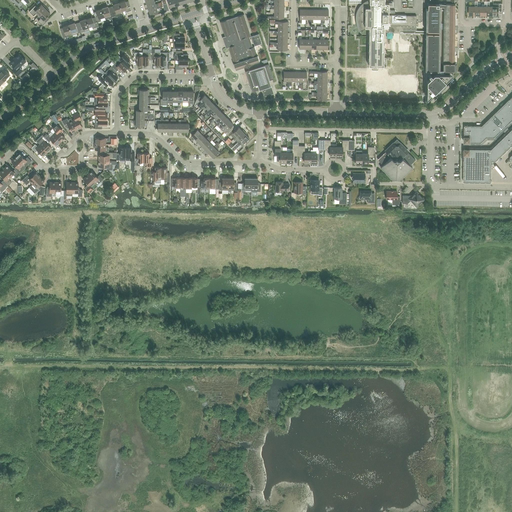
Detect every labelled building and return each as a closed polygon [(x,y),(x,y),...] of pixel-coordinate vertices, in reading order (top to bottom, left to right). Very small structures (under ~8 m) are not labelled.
[(383,66),(384,30),(386,30),(386,32),(399,32),(403,32),(403,33),(425,33),(425,31),(416,31),(416,30),(416,23),(413,23),(413,16),(406,15),(391,15),(388,15),(389,3),(384,3),(384,0),(369,0),(369,3),(367,3),(366,3),(366,7),(365,7),(361,7),(360,9),(359,11),(358,13),(358,15),(357,19),(358,23),(359,27),(360,30),(365,27),(369,27),(369,66),(372,66),(372,68),(382,68),(382,66),(383,66)] [(119,2),(122,11),(125,10),(126,12),(131,10),(129,2),(126,3),(125,1),(119,2)] [(475,15),(475,1),(472,1),(472,6),(466,6),(466,12),(469,12),(469,15),(475,15)] [(114,7),(111,8),(113,15),(114,15),(114,16),(115,16),(115,17),(120,15),(119,12),(122,11),(119,2),(113,4),(114,7)] [(444,3),(444,11),(455,12),(455,4),(446,4),(446,3),(444,3)] [(493,3),(493,6),(493,15),(499,15),(499,11),(502,11),(502,3),(493,3)] [(39,15),(46,8),(43,5),(42,5),(41,4),(37,9),(34,6),(29,11),(33,16),(36,13),(39,15)] [(439,7),(439,4),(433,4),(428,4),(428,9),(426,9),(425,31),(425,33),(425,70),(427,70),(440,71),(440,7),(439,7)] [(159,5),(148,9),(150,14),(153,13),(154,15),(158,14),(158,11),(157,9),(159,8),(159,5)] [(107,6),(102,8),(104,16),(105,19),(109,18),(111,18),(111,17),(114,16),(114,15),(113,15),(111,8),(108,9),(107,6)] [(102,8),(102,7),(97,9),(97,10),(96,10),(97,13),(94,14),(95,17),(95,18),(96,22),(97,22),(101,20),(100,18),(104,16),(102,8)] [(46,8),(39,15),(41,18),(38,21),(42,25),(48,20),(45,17),(50,13),(49,12),(49,11),(46,8)] [(259,62),(254,46),(252,47),(249,36),(251,36),(243,14),(220,22),(225,38),(223,39),(226,48),(228,47),(236,70),(259,62)] [(95,18),(92,19),(92,17),(90,17),(90,16),(85,18),(86,19),(89,27),(92,26),(92,28),(98,26),(97,22),(96,22),(95,18)] [(81,23),(78,24),(81,32),(86,30),(85,28),(89,27),(86,19),(80,21),(81,23)] [(68,24),(71,33),(72,35),(75,34),(81,32),(78,24),(75,25),(74,22),(68,24)] [(71,33),(68,24),(63,26),(63,29),(60,30),(63,38),(69,36),(68,34),(71,33)] [(173,42),(184,43),(184,37),(178,37),(178,34),(179,34),(172,34),(172,43),(173,43),(173,42)] [(251,36),(254,46),(262,43),(258,34),(251,36)] [(173,42),(173,43),(173,48),(172,48),(172,51),(174,51),(175,48),(184,48),(184,43),(173,42)] [(416,67),(416,45),(398,45),(398,60),(408,60),(408,67),(416,67)] [(174,51),(172,51),(176,51),(176,54),(175,54),(174,60),(175,60),(179,60),(188,60),(188,55),(182,54),(182,51),(174,51)] [(136,64),(142,64),(142,52),(133,52),(133,58),(137,58),(136,64)] [(151,52),(142,52),(142,64),(148,65),(148,58),(151,58),(151,56),(151,52)] [(151,58),(154,58),(154,65),(160,65),(160,56),(160,52),(151,52),(151,56),(151,58)] [(160,52),(160,56),(160,65),(166,65),(166,60),(169,60),(169,53),(160,52)] [(16,59),(14,60),(13,59),(10,62),(15,67),(13,69),(18,75),(22,70),(19,67),(26,61),(19,54),(15,58),(16,59)] [(121,59),(119,61),(126,69),(131,64),(126,60),(128,58),(124,54),(120,57),(121,59)] [(108,62),(106,60),(99,67),(101,68),(105,64),(106,65),(109,63),(108,62)] [(119,61),(118,60),(116,62),(113,60),(111,62),(113,64),(111,66),(116,70),(118,68),(122,73),(126,69),(119,61)] [(179,60),(175,60),(175,64),(175,69),(181,69),(181,66),(188,66),(188,60),(179,60)] [(30,69),(33,72),(38,67),(33,62),(30,65),(32,67),(30,69)] [(454,63),(443,63),(443,65),(443,71),(454,71),(454,63)] [(245,71),(252,92),(258,90),(261,89),(271,86),(269,80),(272,79),(273,79),(268,64),(245,71)] [(111,66),(105,72),(114,81),(118,77),(114,73),(116,70),(111,66)] [(3,68),(0,71),(1,73),(0,73),(0,85),(4,81),(4,80),(9,74),(3,68)] [(114,81),(105,72),(98,79),(105,86),(106,86),(105,85),(107,83),(109,85),(114,81)] [(427,84),(427,95),(431,95),(437,90),(438,91),(445,85),(443,83),(449,78),(449,73),(438,73),(427,84)] [(420,95),(421,74),(364,74),(363,95),(420,95)] [(261,89),(264,96),(273,93),(271,86),(261,89)] [(94,102),(107,102),(107,96),(103,96),(103,93),(95,93),(95,97),(94,98),(94,102)] [(199,107),(208,98),(204,95),(202,97),(198,93),(195,103),(197,105),(199,107)] [(511,96),(503,106),(511,115),(511,96)] [(208,98),(199,107),(201,109),(202,108),(204,110),(211,102),(208,98)] [(107,102),(94,102),(94,107),(95,108),(95,111),(104,111),(104,108),(107,108),(107,102)] [(215,106),(211,102),(204,110),(205,112),(204,112),(206,114),(215,106)] [(215,106),(206,114),(208,116),(211,113),(213,115),(219,109),(215,106)] [(511,120),(511,115),(503,106),(498,110),(510,123),(511,120)] [(219,109),(213,115),(215,117),(212,120),(213,122),(222,113),(219,109)] [(510,123),(498,110),(494,114),(506,126),(510,123)] [(95,111),(95,120),(107,120),(107,114),(104,114),(104,111),(95,111)] [(75,119),(72,120),(72,121),(77,129),(82,127),(78,120),(81,118),(77,112),(73,115),(75,119)] [(222,113),(213,122),(215,123),(217,125),(226,117),(222,113)] [(494,114),(490,118),(502,130),(506,126),(494,114)] [(196,128),(200,120),(200,119),(198,117),(197,119),(194,127),(192,129),(191,132),(193,132),(194,131),(196,129),(196,128)] [(226,117),(217,125),(220,129),(229,120),(226,117)] [(72,121),(72,120),(71,118),(70,119),(69,119),(68,120),(67,118),(62,121),(65,127),(68,125),(71,132),(77,129),(72,121)] [(502,130),(490,118),(483,125),(495,137),(502,130)] [(107,120),(95,120),(95,128),(101,129),(101,125),(107,126),(107,120)] [(229,120),(220,129),(226,135),(227,134),(231,130),(234,127),(232,125),(233,124),(229,120)] [(54,134),(60,141),(65,137),(59,132),(61,129),(57,125),(53,128),(56,132),(54,134)] [(482,126),(470,126),(470,132),(475,132),(475,143),(481,143),(486,138),(494,138),(495,137),(483,125),(482,126)] [(470,132),(470,126),(464,126),(464,137),(470,143),(475,143),(475,132),(470,132)] [(233,132),(231,130),(227,134),(229,136),(230,135),(234,138),(242,131),(238,127),(233,132)] [(195,139),(203,131),(201,129),(199,131),(197,129),(191,135),(195,139)] [(203,131),(195,139),(198,142),(204,137),(202,135),(204,133),(203,131)] [(242,131),(234,138),(237,142),(246,134),(242,131)] [(48,141),(45,137),(44,136),(42,134),(36,140),(40,144),(47,152),(51,147),(47,143),(48,141)] [(60,141),(54,134),(51,136),(49,134),(46,136),(45,137),(48,141),(49,142),(51,140),(56,145),(60,141)] [(246,134),(237,142),(243,148),(246,145),(244,143),(249,138),(246,134)] [(204,137),(198,142),(202,146),(210,138),(208,136),(206,139),(204,137)] [(511,144),(504,136),(499,142),(507,150),(511,145),(511,144)] [(210,138),(202,146),(205,150),(211,144),(209,142),(212,140),(211,140),(210,138)] [(406,148),(397,139),(384,151),(385,152),(377,159),(383,165),(380,167),(392,179),(400,179),(412,168),(410,165),(415,160),(405,149),(406,148)] [(286,152),(286,162),(292,162),(293,156),(298,156),(298,146),(299,140),(292,140),(292,148),(290,148),(290,152),(286,152)] [(330,140),(324,140),(324,150),(330,150),(330,157),(336,157),(336,147),(336,145),(330,145),(330,140)] [(336,147),(336,157),(342,157),(342,150),(348,150),(348,140),(342,140),(342,147),(336,147)] [(286,162),(286,152),(286,151),(282,151),(282,147),(281,147),(281,141),(274,141),(274,155),(280,155),(280,162),(286,162)] [(237,142),(231,148),(234,151),(240,145),(237,142)] [(499,142),(491,149),(491,161),(496,161),(507,150),(499,142)] [(47,152),(40,144),(37,147),(35,144),(31,148),(35,152),(37,150),(43,156),(47,152)] [(105,144),(95,144),(95,150),(103,150),(103,152),(107,153),(108,152),(109,147),(105,147),(105,144)] [(213,146),(211,144),(205,150),(209,153),(217,146),(215,144),(213,146)] [(217,146),(209,153),(213,157),(218,151),(217,150),(219,147),(217,146)] [(298,146),(298,156),(304,156),(304,163),(310,163),(310,153),(305,153),(305,146),(298,146)] [(374,157),(374,153),(374,147),(368,147),(368,153),(362,153),(362,163),(368,163),(368,162),(368,157),(374,157)] [(125,160),(125,148),(120,148),(120,154),(116,154),(116,160),(125,160)] [(131,148),(125,148),(125,160),(134,160),(134,159),(134,154),(131,154),(131,148)] [(491,161),(491,149),(469,149),(464,155),(463,182),(464,182),(491,183),(491,161)] [(99,155),(99,161),(109,161),(109,158),(112,158),(112,153),(108,152),(107,153),(107,155),(99,155)] [(20,153),(16,157),(23,165),(25,167),(31,161),(27,157),(25,159),(20,153)] [(134,159),(134,160),(134,165),(143,165),(143,153),(137,153),(137,159),(134,159)] [(143,153),(143,165),(152,166),(152,159),(149,159),(149,153),(143,153)] [(23,165),(16,157),(11,162),(17,167),(15,169),(19,173),(23,169),(20,167),(23,165)] [(112,161),(109,161),(99,161),(99,167),(106,167),(106,169),(112,170),(112,161)] [(8,165),(3,169),(10,176),(13,174),(15,177),(19,173),(15,169),(13,171),(8,165)] [(152,180),(161,180),(161,177),(161,167),(155,167),(155,173),(152,173),(152,180)] [(161,167),(161,177),(161,180),(164,180),(164,182),(170,182),(170,174),(167,174),(167,168),(161,167)] [(10,176),(3,169),(0,172),(0,174),(5,179),(3,181),(8,186),(11,182),(8,179),(10,176)] [(97,186),(98,187),(101,185),(101,184),(101,183),(101,182),(100,182),(103,179),(99,175),(97,177),(92,171),(87,175),(97,186)] [(33,184),(40,177),(36,173),(30,178),(27,175),(22,180),(26,185),(30,181),(33,184)] [(353,182),(365,182),(365,173),(353,173),(353,176),(352,176),(352,177),(351,177),(351,178),(351,179),(352,179),(352,180),(353,180),(353,182)] [(97,186),(87,175),(83,179),(88,185),(85,188),(89,192),(93,189),(94,189),(97,186)] [(180,189),(180,177),(176,177),(177,176),(174,176),(174,180),(171,180),(171,188),(177,189),(180,189)] [(195,178),(192,177),(191,186),(192,186),(197,186),(197,187),(200,187),(200,180),(197,180),(197,176),(195,176),(195,178)] [(200,187),(200,189),(209,189),(209,186),(209,178),(206,178),(206,176),(204,176),(203,180),(200,180),(200,187)] [(40,177),(33,184),(29,187),(35,193),(40,188),(38,186),(44,181),(40,177)] [(213,178),(209,178),(209,186),(209,189),(215,189),(218,189),(218,180),(215,180),(215,177),(213,177),(213,178)] [(228,190),(228,178),(222,178),(222,184),(219,184),(219,190),(228,190)] [(228,178),(228,190),(237,190),(237,184),(234,184),(234,178),(228,178)] [(251,188),(251,178),(245,178),(245,183),(242,183),(242,190),(251,190),(251,188)] [(257,178),(251,178),(251,188),(251,190),(251,191),(260,191),(260,184),(257,184),(257,178)] [(319,180),(311,180),(311,190),(318,190),(318,195),(322,195),(322,187),(319,187),(319,180)] [(282,182),(276,182),(276,186),(275,186),(275,192),(282,192),(282,190),(289,190),(289,184),(282,184),(282,182)] [(302,182),(294,182),(294,192),(302,193),(302,194),(306,194),(306,186),(303,186),(302,185),(302,182)] [(55,193),(55,183),(49,183),(49,188),(47,188),(46,190),(46,196),(52,196),(52,192),(55,193)] [(55,183),(55,193),(55,194),(59,195),(59,196),(64,196),(64,190),(61,190),(61,183),(55,183)] [(66,190),(64,190),(64,196),(66,196),(66,195),(67,195),(67,196),(68,196),(68,197),(70,197),(71,196),(72,196),(72,183),(66,183),(66,190)] [(78,183),(72,183),(72,196),(76,196),(82,196),(82,189),(78,189),(78,183)] [(349,204),(349,194),(342,194),(342,188),(334,187),(334,198),(339,199),(339,204),(349,204)] [(371,191),(360,191),(360,199),(368,199),(367,203),(374,203),(374,196),(371,196),(371,191)] [(400,206),(400,196),(397,196),(397,191),(386,191),(386,199),(392,199),(392,206),(400,206)] [(412,196),(402,195),(402,203),(407,203),(411,200),(416,206),(423,199),(417,192),(412,196)]
